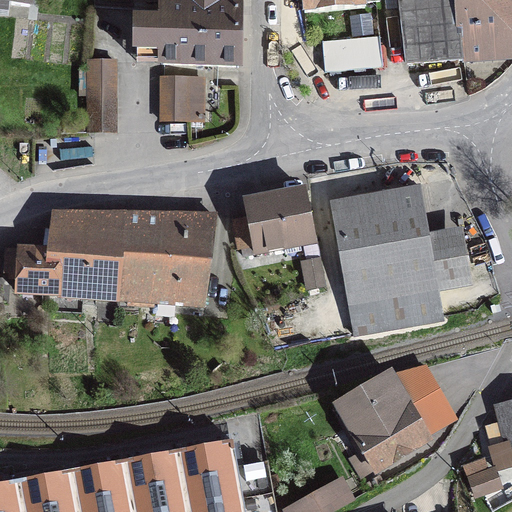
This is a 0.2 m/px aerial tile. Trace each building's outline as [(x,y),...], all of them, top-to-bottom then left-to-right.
[(238,67),(238,0),(135,0),(135,1),(155,0),(162,0),(161,21),(136,21),(136,48),(161,48),(161,64),(238,67)] [(364,3),(379,2),(378,0),(302,0),(304,14),(365,8),(364,3)] [(399,0),(407,64),(463,60),(458,0),(399,0)] [(511,0),(458,0),(463,60),(511,57),(511,0)] [(370,69),(368,38),(323,42),(325,73),(370,69)] [(88,62),(88,132),(115,132),(115,62),(88,62)] [(188,121),(188,79),(161,79),(161,121),(188,121)] [(254,255),(314,242),(304,191),(245,202),(248,219),(234,221),(240,249),(252,246),(254,255)] [(380,196),(331,205),(354,336),(443,320),(428,239),(389,245),(380,196)] [(118,298),(125,215),(54,213),(53,217),(52,232),(42,293),(118,298)] [(125,215),(118,298),(129,298),(128,306),(135,306),(136,301),(204,306),(215,218),(125,215)] [(17,292),(42,293),(52,232),(45,231),(43,252),(19,250),(19,252),(7,251),(6,273),(18,273),(17,292)] [(309,290),(324,287),(319,259),(304,262),(309,290)] [(390,374),(337,406),(376,472),(428,440),(390,374)] [(511,403),(497,407),(508,444),(492,449),(499,472),(511,467),(511,403)] [(0,511),(277,511),(269,469),(238,474),(232,441),(24,480),(23,476),(15,477),(13,468),(11,467),(0,468),(0,511)] [(465,468),(466,472),(460,474),(470,501),(476,499),(475,496),(493,489),(483,461),(465,468)] [(288,511),(329,511),(350,501),(340,483),(288,511)]
